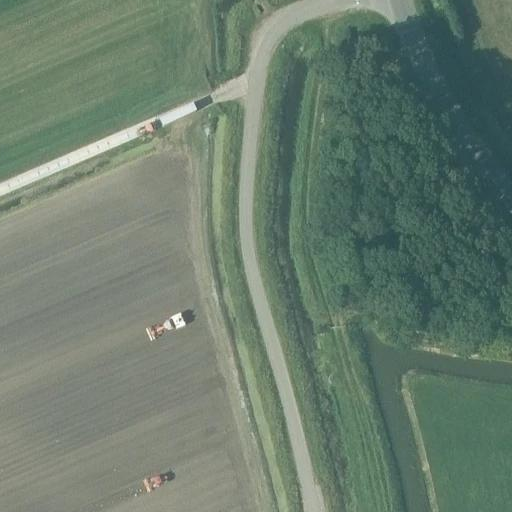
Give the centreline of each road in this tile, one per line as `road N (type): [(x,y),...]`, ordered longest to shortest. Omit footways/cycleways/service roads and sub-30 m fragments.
road 1 (track): [(256,84),(0,191)]
road 2 (tertiary): [(511,199),(432,89),(396,0)]
